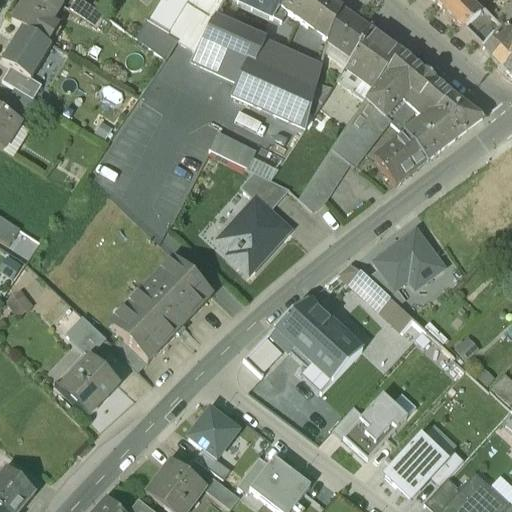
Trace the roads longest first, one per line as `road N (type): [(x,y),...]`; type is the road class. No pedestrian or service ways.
road 1 (secondary): [(200,378),(360,235),(511,120)]
road 2 (residential): [(200,378),(377,511)]
road 3 (secondary): [(69,511),(200,378)]
road 4 (residential): [(511,113),(379,0)]
